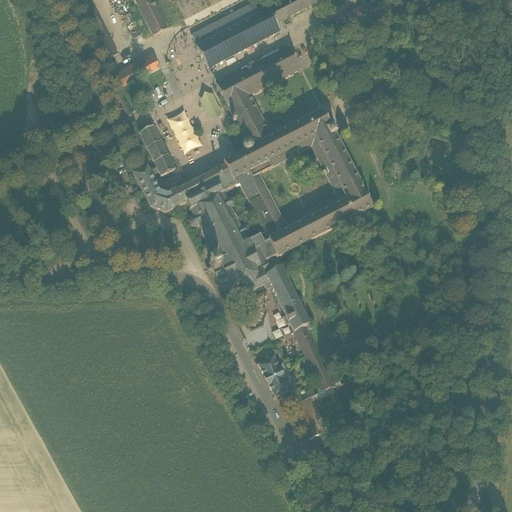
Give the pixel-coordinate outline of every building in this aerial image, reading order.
[(80,16),(104,63),(117,56),(117,55),(93,8),(88,0),(72,0),(80,16)] [(151,0),(134,0),(154,37),(167,30),(151,0)] [(289,0),(276,7),(283,21),(323,0),(289,0)] [(283,21),(276,7),(261,15),(255,4),(215,25),(214,24),(192,36),(198,47),(196,48),(208,70),(281,32),(277,24),(283,21)] [(268,283),(269,283),(260,265),(277,257),(278,259),(372,209),(364,193),(349,164),(350,163),(348,158),(346,159),(334,137),(337,135),(333,128),(330,129),(322,114),(272,140),(250,97),(300,71),(289,48),(216,86),(234,121),(232,122),(233,124),(235,123),(245,143),(249,141),(251,145),(247,144),(244,146),(242,150),(244,154),(223,165),(225,167),(176,193),(176,191),(168,195),(160,192),(148,169),(147,168),(133,175),(150,209),(151,209),(162,213),(166,214),(185,204),(186,204),(190,211),(189,211),(190,212),(194,218),(191,220),(189,224),(191,227),(195,228),(198,227),(202,234),(201,234),(204,239),(208,246),(205,247),(204,251),(205,255),(209,256),(212,254),(216,261),(209,265),(210,266),(206,268),(209,274),(212,272),(224,294),(231,290),(235,299),(236,300),(268,283)] [(133,82),(163,67),(156,54),(127,69),(133,82)] [(392,112),(407,105),(401,94),(386,101),(392,112)] [(150,121),(136,128),(161,178),(175,171),(150,121)] [(269,284),(322,391),(323,393),(335,388),(305,328),(310,325),(277,259),(278,259),(277,257),(260,265),(269,283),(268,283),(269,284)] [(280,330),(273,333),(276,340),(283,337),(280,330)] [(258,366),(258,367),(264,378),(263,378),(268,388),(274,399),(287,392),(294,405),(302,401),(282,363),(281,364),(282,365),(278,367),(273,358),(258,366)] [(322,451),(327,448),(330,447),(329,446),(328,447),(324,439),(328,437),(309,399),(302,402),(302,401),(294,405),(294,406),(292,407),(307,439),(311,440),(312,440),(317,437),(323,450),(322,450),(322,451)]
